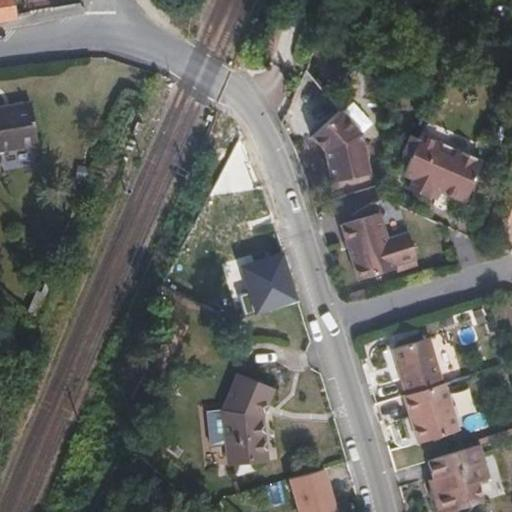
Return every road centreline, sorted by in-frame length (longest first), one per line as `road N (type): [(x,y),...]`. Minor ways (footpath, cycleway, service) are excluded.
road 1 (residential): [(333,329),(259,119),(202,70),(118,28)]
road 2 (residential): [(382,511),(333,329)]
road 3 (residential): [(333,329),(511,269)]
road 4 (track): [(300,0),(259,119)]
